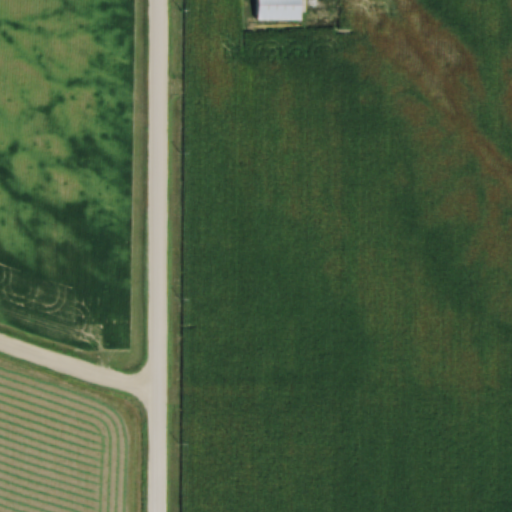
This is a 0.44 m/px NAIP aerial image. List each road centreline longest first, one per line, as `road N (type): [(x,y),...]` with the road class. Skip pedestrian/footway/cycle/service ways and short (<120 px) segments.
road 1 (tertiary): [(162,511),(164,0)]
road 2 (residential): [(0,340),(160,393)]
